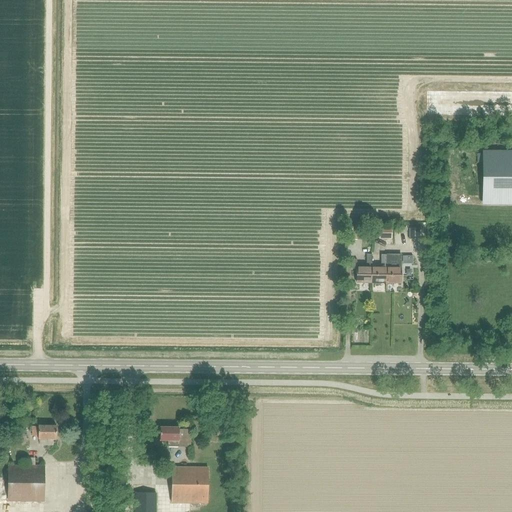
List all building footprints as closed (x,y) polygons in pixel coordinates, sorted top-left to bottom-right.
[(511,152),(483,152),(483,204),(511,204),(511,152)] [(408,240),(421,240),(421,226),(415,226),(415,229),(409,229),(408,240)] [(346,227),(346,240),(356,240),(356,228),(346,227)] [(379,228),(379,238),(391,238),(391,228),(379,228)] [(371,283),(371,268),(371,255),(366,255),(366,268),(357,268),(356,268),(356,283),(357,283),(371,283)] [(385,284),(386,268),(386,255),(381,255),(380,268),(371,268),(371,283),(385,284)] [(385,284),(400,284),(400,268),(400,255),(395,255),(395,268),(386,268),(385,284)] [(38,440),(56,440),(56,426),(38,426),(38,427),(32,427),(32,436),(38,436),(38,440)] [(190,447),(191,430),(179,430),(179,428),(160,428),(160,441),(168,441),(168,447),(190,447)] [(43,502),(44,466),(8,466),(8,502),(43,502)] [(207,504),(207,468),(172,468),(171,503),(207,504)] [(155,511),(155,493),(135,493),(134,511),(155,511)]
